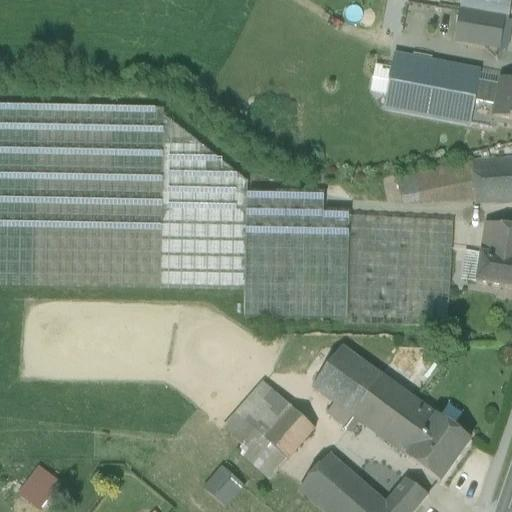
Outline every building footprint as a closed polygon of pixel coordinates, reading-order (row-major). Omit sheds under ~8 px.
[(460,14),(455,43),(498,51),(503,21),(460,14)] [(477,76),(396,60),(387,109),(467,125),(472,102),(476,83),(477,76)] [(499,88),(476,83),(472,102),(495,107),(493,119),(511,123),(511,82),(501,80),(499,88)] [(163,111),(0,108),(0,289),(244,294),(243,319),(344,321),(349,218),(323,217),(323,199),(247,197),(247,186),(163,119),(163,111)] [(511,161),(472,164),(474,199),(474,206),(511,203),(511,161)] [(472,164),(413,177),(418,200),(419,206),(474,199),(472,164)] [(413,177),(397,180),(402,203),(418,200),(413,177)] [(452,224),(349,218),(344,321),(344,327),(447,329),(452,224)] [(511,229),(484,226),(480,254),(511,258),(511,229)] [(511,258),(480,254),(476,285),(511,289),(511,258)] [(437,419),(341,348),(310,391),(332,408),(351,421),(406,462),(437,419)] [(291,410),(263,385),(222,431),(229,437),(248,415),(269,434),(291,410)] [(351,421),(332,408),(326,416),(345,429),(351,421)] [(269,434),(248,415),(229,437),(235,442),(269,473),(273,476),(314,430),(291,410),(269,434)] [(469,442),(437,419),(406,462),(437,485),(469,442)] [(264,479),(269,473),(235,442),(229,448),(264,479)] [(392,511),(384,505),(328,458),(297,494),(318,511),(392,511)] [(58,485),(38,467),(16,494),(37,511),(58,485)] [(223,472),(204,491),(222,508),(241,489),(223,472)] [(405,483),(384,505),(392,511),(413,511),(425,499),(405,483)]
